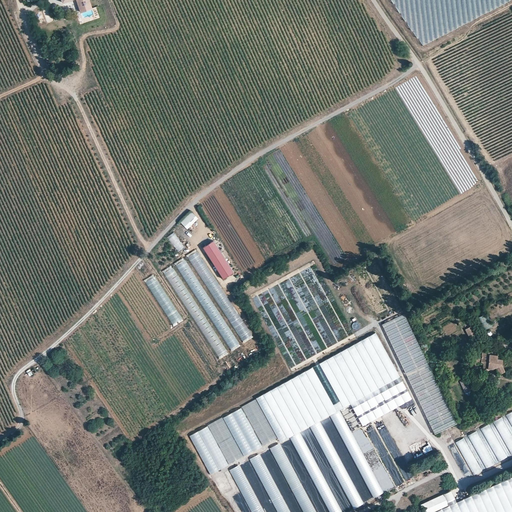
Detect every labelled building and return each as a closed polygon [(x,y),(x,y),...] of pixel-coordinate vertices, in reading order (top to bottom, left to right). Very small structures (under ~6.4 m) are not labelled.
[(75,0),(80,13),(92,9),(89,0),(75,0)] [(47,23),(54,20),(49,8),(42,11),(47,23)] [(187,230),(198,219),(192,212),(180,223),(187,230)] [(167,237),(177,252),(185,248),(174,232),(167,237)] [(220,276),(231,270),(210,238),(200,245),(220,276)] [(187,255),(198,275),(208,269),(197,250),(187,255)] [(184,258),(175,263),(186,282),(193,278),(194,281),(188,284),(189,286),(198,282),(184,258)] [(163,270),(167,280),(177,276),(173,266),(163,270)] [(144,280),(149,289),(160,284),(155,274),(144,280)] [(219,359),(228,354),(179,275),(169,280),(200,330),(203,328),(201,325),(206,322),(216,340),(210,344),(219,359)] [(173,327),(183,321),(169,298),(168,298),(160,284),(151,289),(173,327)] [(376,315),(384,314),(382,304),(375,305),(376,315)] [(482,322),(489,319),(486,314),(480,317),(482,322)] [(489,320),(482,324),(486,329),(492,325),(489,320)] [(471,342),(477,339),(472,327),(465,329),(471,342)] [(233,333),(224,338),(231,351),(240,347),(233,333)] [(256,399),(280,443),(352,404),(363,425),(413,399),(377,333),(256,399)] [(495,369),(499,376),(505,372),(501,366),(502,361),(497,360),(497,357),(490,356),(491,354),(483,353),(482,357),(479,356),(478,360),(477,364),(479,364),(480,362),(484,363),(484,369),(492,371),(493,369),(495,369)] [(469,367),(473,370),(477,364),(478,360),(474,359),(469,367)] [(492,423),(510,455),(511,454),(511,438),(501,418),(492,423)] [(479,430),(498,463),(507,458),(488,425),(479,430)] [(467,437),(485,469),(493,465),(475,432),(467,437)] [(454,443),(473,476),(482,471),(463,438),(454,443)] [(261,453),(250,459),(276,511),(290,511),(283,496),(288,493),(288,492),(290,491),(286,483),(278,488),(261,453)] [(255,498),(240,465),(230,469),(245,503),(255,498)] [(297,475),(305,491),(309,489),(309,490),(315,487),(307,471),(303,472),(297,475)] [(511,511),(511,477),(437,511),(511,511)]
